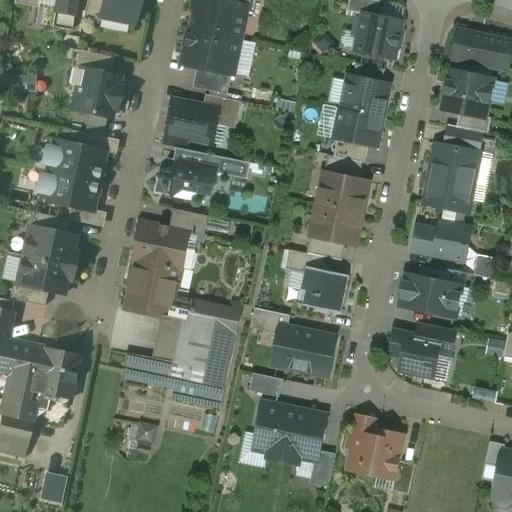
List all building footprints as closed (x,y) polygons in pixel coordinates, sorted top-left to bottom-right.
[(13,0),(13,4),(38,8),(39,5),(39,0),(13,0)] [(39,0),(39,5),(55,8),(51,27),(71,31),(75,0),(39,0)] [(103,0),(86,0),(83,18),(100,22),(101,17),(100,17),(103,0)] [(137,0),(103,0),(100,17),(101,17),(133,23),(137,0)] [(218,1),(213,0),(196,0),(190,31),(240,41),(247,7),(218,1)] [(387,3),(371,0),(350,0),(348,11),(363,15),(363,14),(383,18),(387,3)] [(383,18),(363,14),(363,15),(362,19),(357,22),(355,32),(361,42),(359,52),(396,60),(404,22),(383,18)] [(240,41),(190,31),(183,65),(198,68),(232,75),(234,75),(240,41)] [(511,52),(511,42),(460,32),(454,59),(461,60),(459,72),(476,76),(479,64),(508,71),(511,52)] [(113,58),(78,51),(74,69),(80,70),(80,69),(110,75),(113,58)] [(385,70),(357,65),(355,78),(382,84),(385,70)] [(232,75),(198,68),(193,88),(228,95),(232,75)] [(110,75),(80,69),(80,70),(74,69),(71,85),(76,86),(71,110),(110,119),(113,108),(116,108),(120,89),(117,88),(119,77),(110,75)] [(459,72),(451,71),(448,82),(447,85),(448,85),(447,91),(446,91),(446,93),(443,110),(460,113),(482,118),(482,117),(485,102),(489,102),(494,80),(476,76),(459,72)] [(28,77),(7,77),(7,92),(29,92),(28,77)] [(355,78),(349,77),(342,109),(342,110),(383,118),(390,86),(382,84),(355,78)] [(242,102),(206,95),(204,107),(220,110),(218,120),(237,124),(242,102)] [(204,107),(175,101),(168,134),(213,144),(218,120),(220,110),(204,107)] [(383,118),(342,110),(342,109),(341,109),(334,139),(338,140),(369,146),(377,148),(383,118)] [(482,118),(460,113),(457,127),(468,129),(483,133),(488,134),(492,119),(482,117),(482,118)] [(457,127),(449,126),(445,146),(464,150),(468,129),(457,127)] [(483,133),(468,129),(464,150),(480,153),(483,133)] [(369,146),(338,140),(335,157),(363,163),(366,163),(369,146)] [(104,153),(53,142),(47,171),(100,182),(101,175),(99,175),(104,153)] [(445,146),(435,144),(423,205),(455,211),(470,214),(482,154),(480,153),(464,150),(445,146)] [(212,156),(177,149),(174,160),(209,167),(212,156)] [(335,157),(328,156),(325,174),(360,181),(363,163),(335,157)] [(174,160),(170,159),(168,169),(159,175),(155,193),(174,197),(186,189),(198,192),(212,195),(217,169),(209,167),(174,160)] [(100,182),(47,171),(41,200),(91,211),(96,189),(98,189),(100,182)] [(360,181),(325,174),(318,205),(363,214),(369,183),(360,181)] [(198,192),(186,189),(174,197),(196,201),(198,192)] [(363,214),(318,205),(311,236),(346,244),(356,246),(363,214)] [(440,231),(419,227),(414,251),(465,261),(471,229),(452,226),(455,211),(445,209),(442,224),(441,224),(440,231)] [(209,217),(174,210),(170,229),(190,233),(190,231),(199,233),(197,243),(203,244),(209,217)] [(69,221),(36,214),(33,228),(66,235),(69,221)] [(170,229),(142,223),(134,261),(180,271),(182,271),(182,269),(191,271),(197,243),(199,233),(190,231),(190,233),(170,229)] [(33,228),(28,227),(22,256),(73,267),(76,252),(72,252),(76,237),(66,235),(33,228)] [(346,244),(311,236),(307,254),(325,258),(343,262),(346,244)] [(258,250),(219,241),(214,262),(244,269),(234,310),(243,312),(258,250)] [(307,254),(289,250),(286,270),(305,274),(307,267),(322,270),(325,258),(307,254)] [(73,267),(22,256),(16,284),(15,285),(47,292),(63,295),(66,281),(70,281),(73,267)] [(180,271),(137,262),(127,310),(162,317),(167,295),(174,296),(180,271)] [(454,272),(420,266),(418,277),(452,284),(454,272)] [(322,270),(307,267),(305,274),(302,291),(299,303),(299,305),(342,314),(350,276),(322,270)] [(418,277),(407,275),(401,307),(455,318),(462,286),(452,284),(418,277)] [(47,292),(15,285),(16,284),(12,283),(9,300),(13,301),(44,307),(47,292)] [(174,296),(167,295),(162,317),(154,359),(128,354),(122,379),(175,390),(173,399),(220,409),(243,312),(234,310),(174,296)] [(9,300),(0,298),(0,329),(7,331),(13,301),(9,300)] [(291,316),(256,309),(252,328),(280,334),(282,326),(289,328),(291,316)] [(456,331),(421,323),(418,337),(453,344),(456,331)] [(289,328),(282,326),(280,334),(274,366),(329,377),(337,338),(289,328)] [(418,337),(396,332),(391,355),(404,357),(401,371),(433,378),(438,355),(450,357),(453,344),(418,337)] [(38,347),(0,338),(0,375),(8,377),(3,401),(4,402),(5,401),(25,406),(28,391),(38,348),(38,347)] [(79,357),(38,348),(28,391),(38,393),(50,396),(70,400),(79,357)] [(283,380),(254,374),(250,392),(280,398),(283,380)] [(25,406),(5,401),(4,402),(0,420),(0,452),(23,457),(31,422),(38,393),(28,391),(25,406)] [(50,396),(38,393),(31,422),(43,425),(50,396)] [(327,417),(265,404),(255,450),(269,452),(268,458),(299,465),(301,459),(315,462),(317,462),(320,451),(327,417)] [(160,426),(136,422),(129,457),(153,462),(160,426)] [(374,430),(372,438),(356,435),(352,451),(353,451),(350,461),(360,463),(360,466),(396,474),(397,474),(400,462),(405,437),(374,430)] [(336,455),(320,451),(317,462),(315,462),(312,477),(310,484),(329,488),(336,455)] [(511,453),(504,451),(501,467),(497,483),(494,498),(511,502),(511,453)] [(315,462),(301,459),(299,465),(298,472),(300,474),(312,477),(315,462)] [(416,465),(400,462),(397,474),(396,474),(393,491),(409,495),(416,465)] [(501,467),(486,464),(483,480),(497,483),(501,467)] [(41,498),(64,503),(70,476),(48,471),(41,498)]
